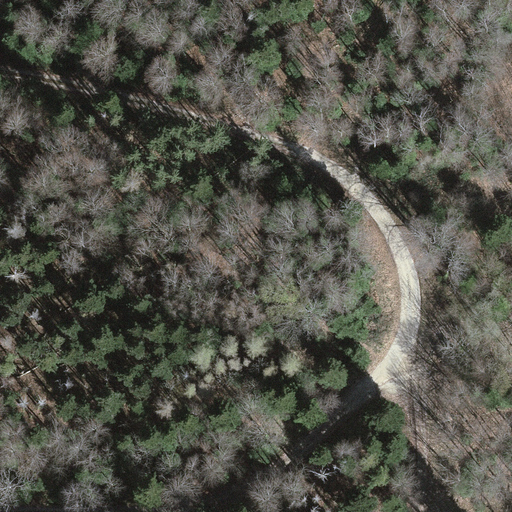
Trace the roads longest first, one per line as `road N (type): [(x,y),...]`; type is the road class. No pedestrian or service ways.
road 1 (track): [(412,365),(410,260),(363,186),(307,149),(0,64)]
road 2 (track): [(412,365),(358,397),(257,480),(157,511)]
road 3 (track): [(418,511),(412,365)]
